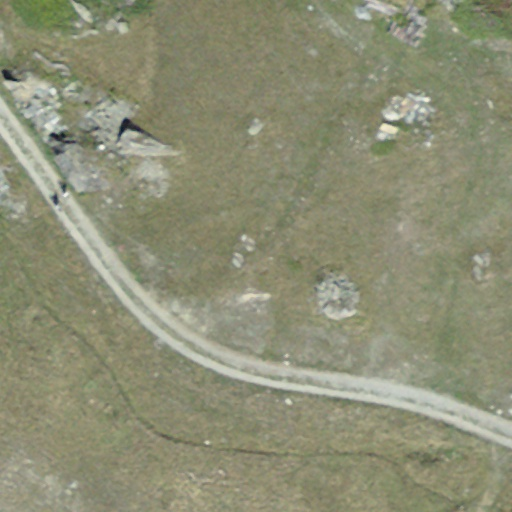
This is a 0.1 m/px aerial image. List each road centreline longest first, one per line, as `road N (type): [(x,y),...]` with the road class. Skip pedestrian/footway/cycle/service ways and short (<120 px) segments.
road 1 (track): [(511,446),(418,405),(258,386),(148,330),(0,138)]
road 2 (track): [(322,0),(461,113),(472,154),(420,325),(405,353),(349,397)]
